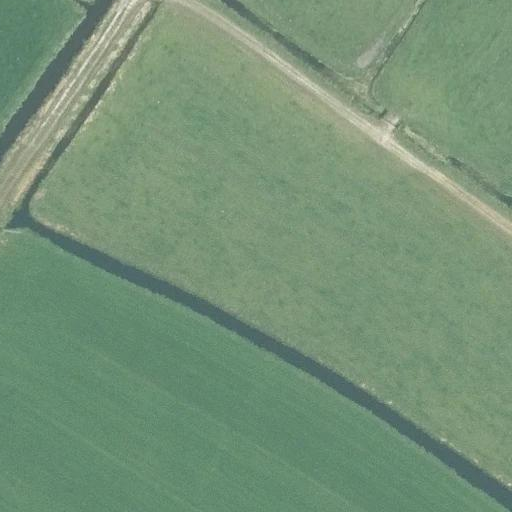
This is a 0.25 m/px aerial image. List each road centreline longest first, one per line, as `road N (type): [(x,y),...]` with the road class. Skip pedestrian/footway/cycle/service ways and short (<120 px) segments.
road 1 (track): [(378,137),(183,0)]
road 2 (track): [(136,0),(0,195)]
road 3 (track): [(511,233),(378,137)]
